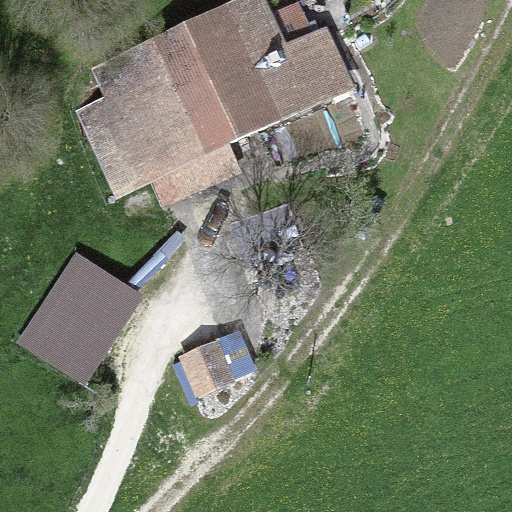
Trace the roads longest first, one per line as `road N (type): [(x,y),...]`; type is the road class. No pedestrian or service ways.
road 1 (track): [(154,511),(312,339),(456,114),(511,9)]
road 2 (track): [(87,511),(155,320)]
